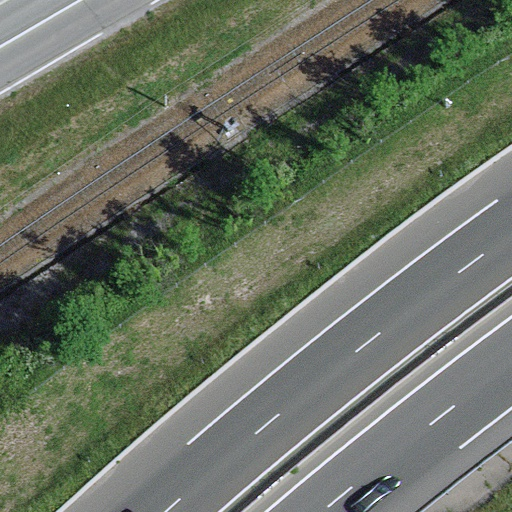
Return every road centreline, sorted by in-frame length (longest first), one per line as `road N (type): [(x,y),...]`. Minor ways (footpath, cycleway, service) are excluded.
road 1 (motorway): [(511,235),(376,334),(166,511)]
road 2 (motorway): [(332,511),(511,369)]
